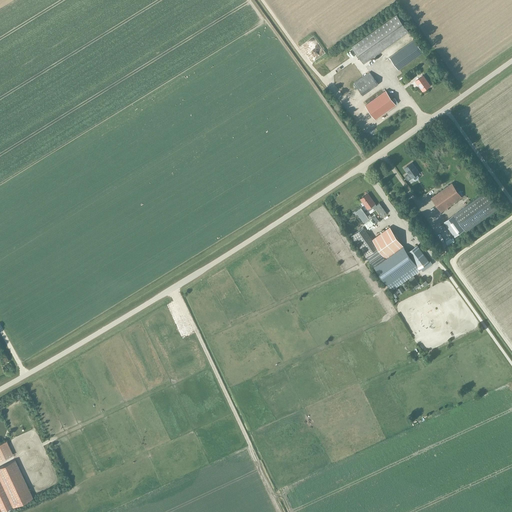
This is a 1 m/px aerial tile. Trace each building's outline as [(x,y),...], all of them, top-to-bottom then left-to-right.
[(397,15),(352,47),(323,68),(335,84),(364,64),(409,32),(397,15)] [(423,52),(414,40),(390,57),(399,70),(423,52)] [(378,84),(369,73),(354,83),(363,95),(378,84)] [(423,91),(430,86),(423,76),(415,81),(423,91)] [(375,119),(396,105),(386,91),(365,105),(375,119)] [(412,178),(419,173),(412,163),(404,168),(412,178)] [(441,212),(462,197),(452,183),(431,198),(441,212)] [(454,237),(464,230),(465,230),(466,231),(498,208),(486,191),(454,215),(444,222),(454,237)] [(360,199),(369,211),(376,206),(368,194),(360,199)] [(378,211),(382,217),(387,213),(383,208),(378,211)] [(378,247),(373,239),(363,227),(351,236),(366,256),(378,247)] [(403,246),(390,227),(373,239),(378,247),(386,258),(403,246)] [(429,262),(418,245),(408,252),(419,269),(429,262)] [(420,270),(419,269),(408,252),(403,246),(386,258),(375,267),(392,290),(420,270)] [(409,280),(416,288),(420,285),(414,276),(409,280)] [(397,293),(399,292),(400,291),(401,293),(404,291),(401,287),(392,293),(395,297),(398,296),(396,294),(397,293)] [(15,460),(0,467),(0,480),(13,507),(33,498),(15,460)] [(0,507),(2,511),(13,507),(0,480),(0,507)]
